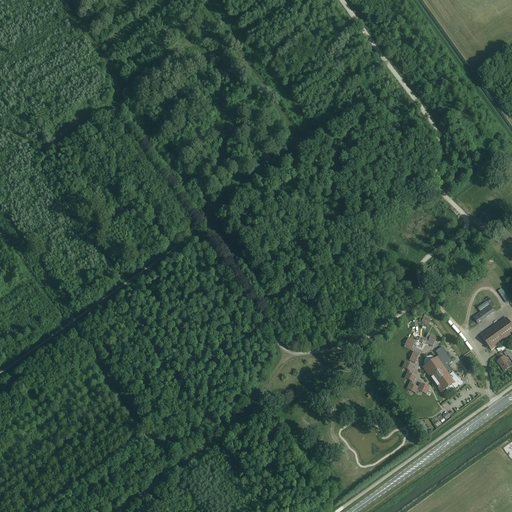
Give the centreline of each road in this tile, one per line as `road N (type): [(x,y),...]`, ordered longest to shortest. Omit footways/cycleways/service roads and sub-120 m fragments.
road 1 (track): [(200,0),(295,134),(290,159),(218,208),(203,237),(280,347),(296,354),(345,347),(427,293)]
road 2 (track): [(501,406),(478,354),(418,277),(466,232),(459,207),(435,184),(438,141),(339,0)]
road 3 (track): [(200,236),(118,115),(113,74),(63,0)]
road 4 (track): [(287,352),(227,431),(115,511)]
road 5 (primary): [(353,511),(511,399)]
